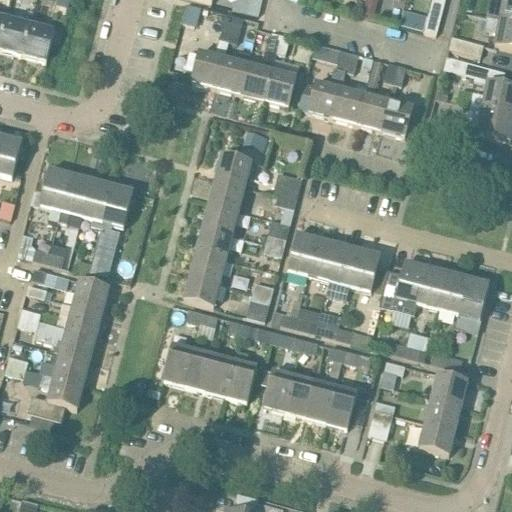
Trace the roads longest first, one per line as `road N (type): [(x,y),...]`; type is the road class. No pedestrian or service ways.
road 1 (residential): [(459,508),(431,508),(192,445),(176,444),(144,467)]
road 2 (residential): [(452,0),(436,58),(272,15),(276,0)]
road 3 (residential): [(511,264),(301,206)]
road 4 (residential): [(144,467),(83,491),(0,470)]
road 5 (residential): [(459,508),(482,488),(511,374)]
road 6 (residential): [(80,122),(106,89),(129,0)]
